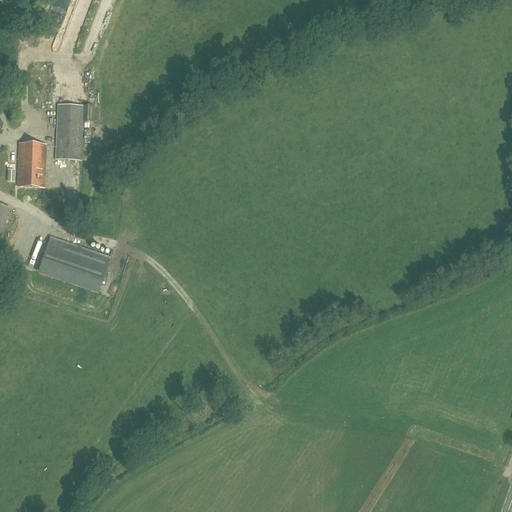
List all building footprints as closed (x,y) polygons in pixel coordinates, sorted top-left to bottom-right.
[(92,121),(93,107),(58,106),(56,160),(81,161),(82,121),(92,121)] [(19,145),(18,188),(44,188),(45,146),(19,145)] [(17,182),(17,170),(7,170),(7,182),(17,182)] [(0,204),(0,238),(10,208),(0,204)] [(43,264),(102,284),(111,259),(51,239),(43,264)]
